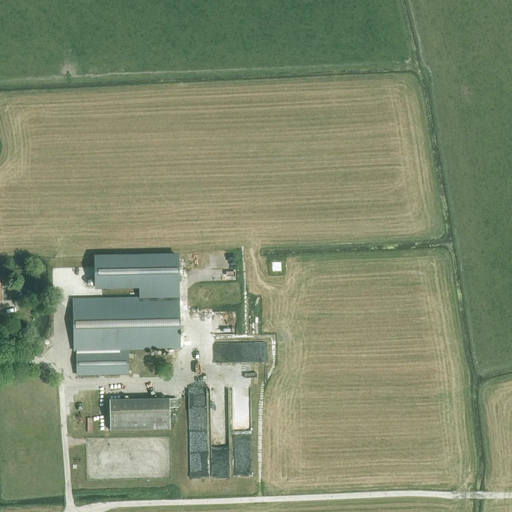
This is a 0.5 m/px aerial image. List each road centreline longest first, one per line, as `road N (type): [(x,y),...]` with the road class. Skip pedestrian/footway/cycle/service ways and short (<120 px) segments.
road 1 (track): [(82,511),(127,503),(511,495)]
road 2 (track): [(62,382),(198,379),(197,324)]
road 3 (track): [(62,382),(70,511)]
